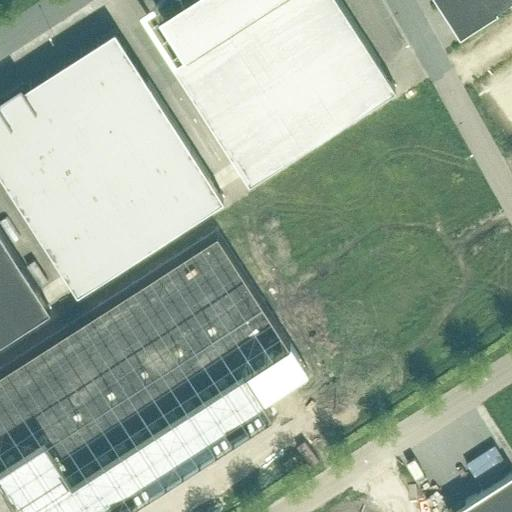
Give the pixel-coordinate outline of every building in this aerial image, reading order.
[(177,0),(159,12),(184,52),(172,59),(248,179),(395,84),(341,0),(177,0)] [(440,0),(460,29),(504,0),(440,0)] [(0,103),(0,104),(0,170),(76,289),(223,195),(147,76),(144,78),(113,31),(26,87),(23,83),(0,98),(0,103)] [(0,338),(50,306),(0,228),(0,338)] [(217,228),(0,367),(0,482),(3,486),(23,511),(106,511),(111,509),(112,511),(117,511),(272,412),(245,370),(289,341),(217,228)] [(511,511),(511,468),(447,510),(448,511),(511,511)] [(432,510),(442,506),(435,490),(426,494),(432,510)]
